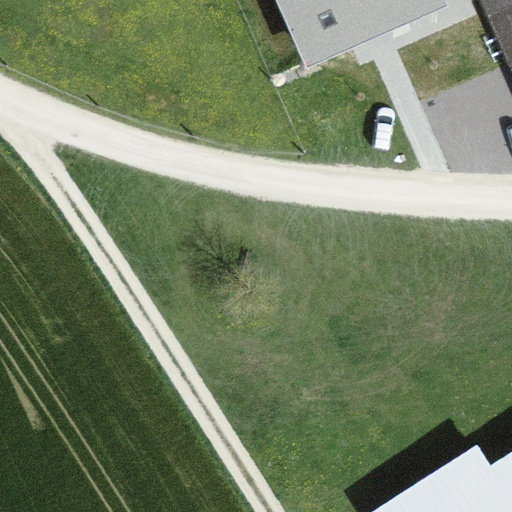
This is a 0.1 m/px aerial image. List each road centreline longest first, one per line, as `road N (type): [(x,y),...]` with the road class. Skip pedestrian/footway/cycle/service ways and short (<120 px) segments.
road 1 (track): [(10,115),(210,184),(511,212)]
road 2 (track): [(10,115),(264,511)]
